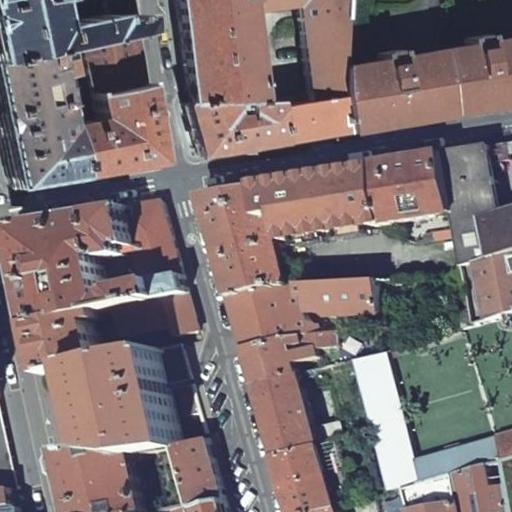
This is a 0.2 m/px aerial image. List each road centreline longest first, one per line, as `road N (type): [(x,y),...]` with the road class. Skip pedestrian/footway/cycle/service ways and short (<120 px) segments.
road 1 (residential): [(177,174),(268,511)]
road 2 (residential): [(177,174),(511,119)]
road 3 (residential): [(0,228),(57,511)]
road 4 (residential): [(0,204),(177,174)]
road 5 (residential): [(177,174),(152,0)]
